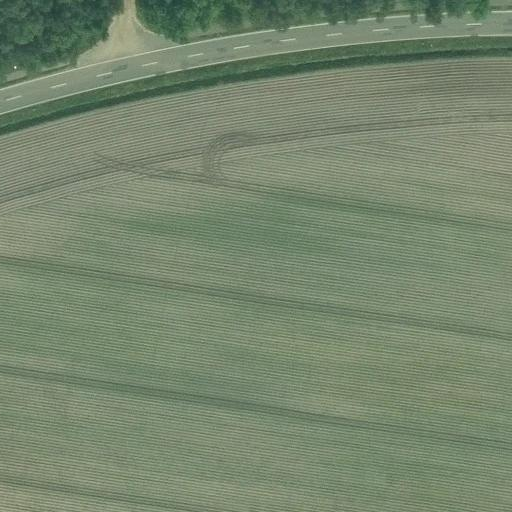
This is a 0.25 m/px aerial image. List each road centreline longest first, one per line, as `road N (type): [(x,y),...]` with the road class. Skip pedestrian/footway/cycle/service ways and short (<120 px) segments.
road 1 (tertiary): [(133,70),(322,37),(511,25)]
road 2 (tertiary): [(0,103),(133,70)]
